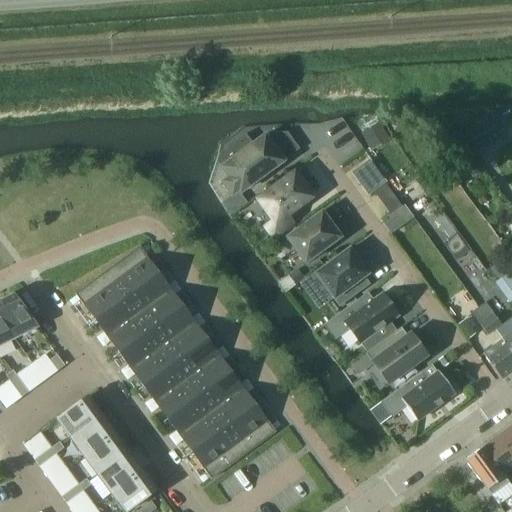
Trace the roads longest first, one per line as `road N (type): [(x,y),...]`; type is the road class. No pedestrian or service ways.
road 1 (residential): [(318,156),(500,406)]
road 2 (residential): [(202,511),(30,280)]
road 3 (residential): [(355,511),(500,406)]
